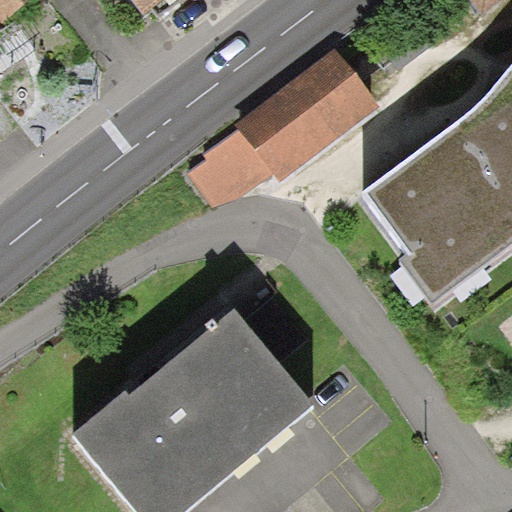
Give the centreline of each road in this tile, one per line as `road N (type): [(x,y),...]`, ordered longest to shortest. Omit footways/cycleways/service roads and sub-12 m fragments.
road 1 (residential): [(0,345),(125,268),(218,226),(271,223),(303,245),(364,321),(488,495)]
road 2 (primary): [(169,123),(0,259)]
road 3 (primary): [(332,0),(169,123)]
road 4 (residential): [(169,123),(76,0)]
